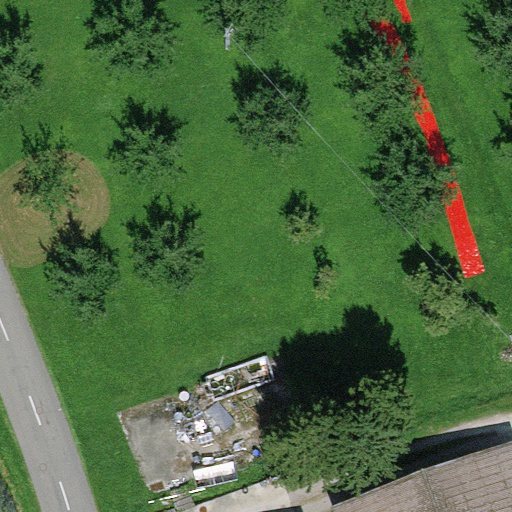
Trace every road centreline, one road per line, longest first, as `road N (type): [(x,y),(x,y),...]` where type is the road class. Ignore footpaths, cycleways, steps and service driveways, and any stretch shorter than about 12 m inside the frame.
road 1 (track): [(260,511),(511,431)]
road 2 (unclassified): [(70,511),(0,324)]
